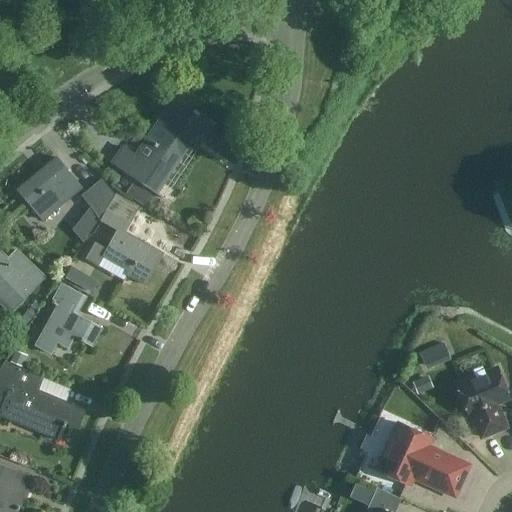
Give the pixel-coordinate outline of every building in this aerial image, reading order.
[(136,157),(123,148),(114,162),(158,192),(196,137),(202,141),(213,125),(180,102),(170,118),(164,114),(146,141),(136,157)] [(56,159),(17,191),(34,212),(42,221),(54,211),(81,188),(56,159)] [(97,188),(96,187),(82,197),(90,208),(99,220),(107,208),(113,198),(114,195),(105,182),(97,188)] [(126,194),(144,206),(151,196),(133,183),(126,194)] [(163,254),(124,232),(130,221),(136,210),(113,198),(107,208),(99,220),(117,230),(106,250),(94,243),(85,258),(98,266),(104,255),(129,270),(127,274),(145,284),(163,254)] [(99,220),(90,208),(84,216),(94,228),(99,220)] [(7,261),(0,254),(0,301),(11,312),(44,278),(34,269),(16,251),(7,261)] [(79,285),(85,275),(72,267),(66,278),(79,285)] [(85,297),(61,284),(51,303),(57,306),(36,346),(50,354),(57,342),(67,347),(74,335),(81,339),(80,340),(84,342),(84,341),(92,345),(101,328),(76,314),(85,297)] [(432,368),(460,355),(453,341),(425,354),(432,368)] [(11,363),(23,367),(27,356),(15,351),(11,363)] [(77,428),(85,408),(36,389),(41,376),(4,362),(0,368),(0,393),(7,396),(0,411),(0,416),(59,440),(66,423),(77,428)] [(510,398),(498,369),(456,386),(468,415),(472,414),(482,438),(506,428),(497,404),(510,398)] [(413,382),(418,395),(433,389),(428,376),(413,382)] [(77,401),(107,414),(112,403),(82,390),(77,401)] [(431,438),(399,423),(377,471),(410,486),(413,478),(455,497),(469,465),(428,446),(431,438)] [(17,511),(23,497),(26,498),(33,478),(0,465),(0,511),(17,511)] [(395,511),(401,499),(377,488),(367,510),(370,511),(395,511)]
